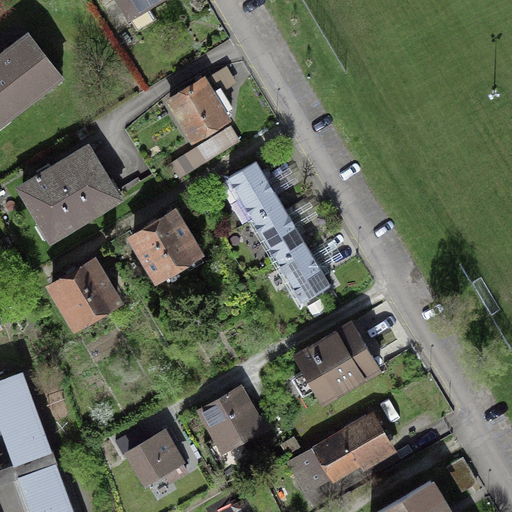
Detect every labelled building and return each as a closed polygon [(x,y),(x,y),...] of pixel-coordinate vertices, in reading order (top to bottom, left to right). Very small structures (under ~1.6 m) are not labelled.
[(125,0),(140,26),(183,0),(125,0)] [(58,33),(0,75),(0,147),(93,79),(58,33)] [(214,82),(176,103),(202,148),(240,126),(214,82)] [(188,187),(248,148),(239,135),(180,174),(188,187)] [(106,146),(34,188),(67,243),(139,201),(106,146)] [(273,155),(232,181),(311,314),(355,287),(273,155)] [(231,261),(196,210),(146,245),(181,296),(231,261)] [(5,239),(0,241),(0,264),(14,257),(5,239)] [(145,308),(115,260),(66,291),(96,339),(145,308)] [(0,281),(0,343),(29,330),(0,281)] [(410,376),(380,325),(315,362),(344,413),(410,376)] [(47,371),(1,383),(24,468),(70,456),(47,371)] [(284,433),(257,392),(216,418),(242,460),(284,433)] [(423,452),(399,412),(307,466),(331,507),(423,452)] [(179,434),(142,454),(162,495),(201,475),(179,434)] [(95,511),(79,466),(38,481),(49,511),(95,511)] [(448,511),(425,475),(372,508),(374,511),(448,511)]
